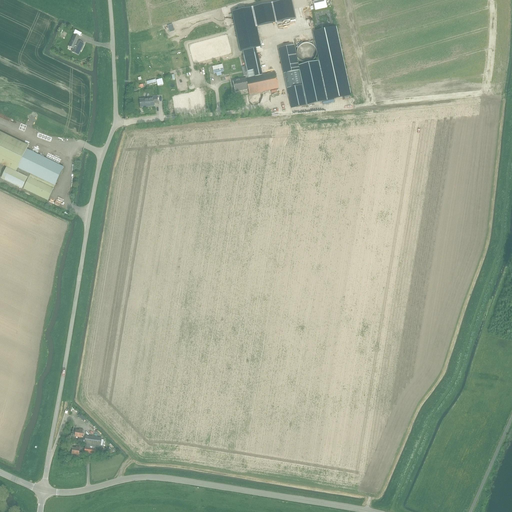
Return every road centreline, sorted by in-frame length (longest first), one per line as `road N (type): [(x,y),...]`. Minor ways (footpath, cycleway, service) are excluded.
road 1 (unclassified): [(43,489),(91,206),(115,122),(109,0)]
road 2 (tertiary): [(373,511),(158,477),(43,489)]
